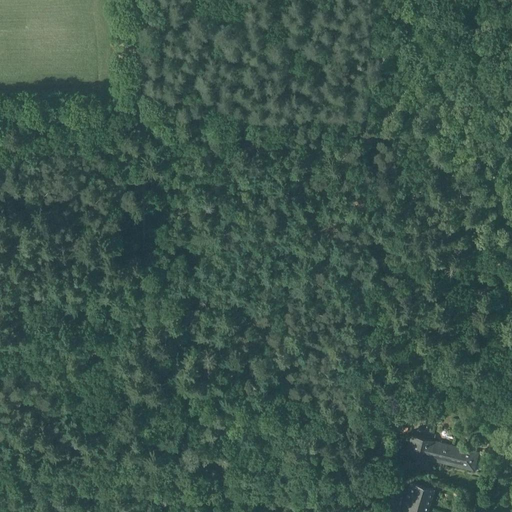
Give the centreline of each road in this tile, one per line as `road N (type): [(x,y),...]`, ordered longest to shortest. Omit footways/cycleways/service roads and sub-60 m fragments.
road 1 (track): [(343,475),(122,470)]
road 2 (track): [(122,470),(0,466)]
